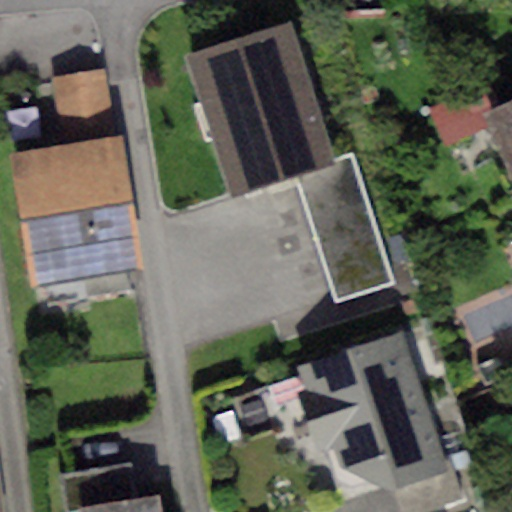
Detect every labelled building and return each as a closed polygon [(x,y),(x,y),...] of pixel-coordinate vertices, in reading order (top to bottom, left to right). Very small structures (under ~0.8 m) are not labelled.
[(302,13),(182,49),(230,206),(300,184),(349,170),(302,13)] [(51,78),(62,148),(118,140),(107,69),(51,78)] [(488,128),(483,116),(471,90),(427,109),(444,147),(488,128)] [(511,103),(483,116),(488,128),(511,184),(511,103)] [(62,148),(10,157),(30,288),(139,272),(118,140),(62,148)] [(349,170),(300,184),(334,299),(392,282),(357,167),(349,170)] [(403,332),(296,366),(321,447),(332,447),(340,467),(383,489),(393,486),(446,470),(403,332)] [(76,508),(136,499),(131,464),(58,475),(64,510),(76,508)] [(452,468),(446,470),(393,486),(401,511),(431,511),(463,503),(452,468)] [(136,499),(76,508),(77,511),(160,511),(158,497),(136,499)]
